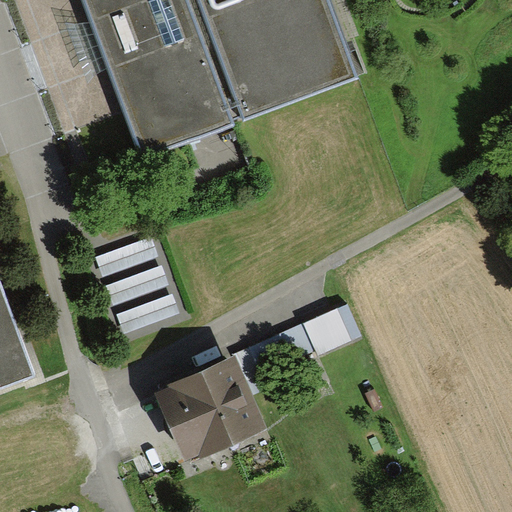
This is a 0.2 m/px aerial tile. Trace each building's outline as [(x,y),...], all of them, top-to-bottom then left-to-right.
[(328,0),(84,0),(143,157),(358,77),(328,0)] [(151,237),(96,257),(103,276),(158,257),(151,237)] [(162,266),(107,285),(114,305),(169,285),(162,266)] [(0,387),(35,375),(0,279),(0,387)] [(172,294),(117,314),(124,333),(179,313),(172,294)] [(348,304),(337,308),(351,341),(362,336),(348,304)] [(337,308),(303,323),(315,350),(317,355),(351,341),(337,308)] [(315,350),(303,323),(234,354),(234,355),(252,395),(292,378),(285,363),(315,350)] [(196,372),(153,392),(184,461),(197,455),(199,459),(267,428),(252,395),(234,355),(196,372)] [(384,408),(375,389),(365,393),(374,412),(384,408)]
